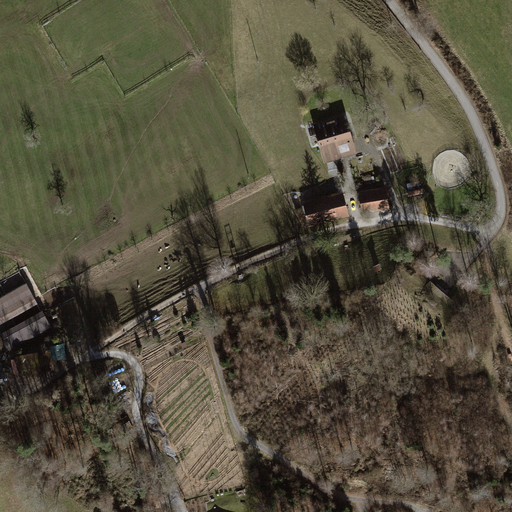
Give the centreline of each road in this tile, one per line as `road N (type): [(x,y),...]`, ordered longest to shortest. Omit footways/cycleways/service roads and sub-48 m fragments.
road 1 (residential): [(0,403),(183,294),(311,236),(391,218),(470,227),(498,222),(500,193),(474,119),(388,0)]
road 2 (track): [(199,286),(243,437),(321,488),(427,511)]
road 3 (track): [(85,356),(117,354),(137,366),(138,422),(185,511)]
